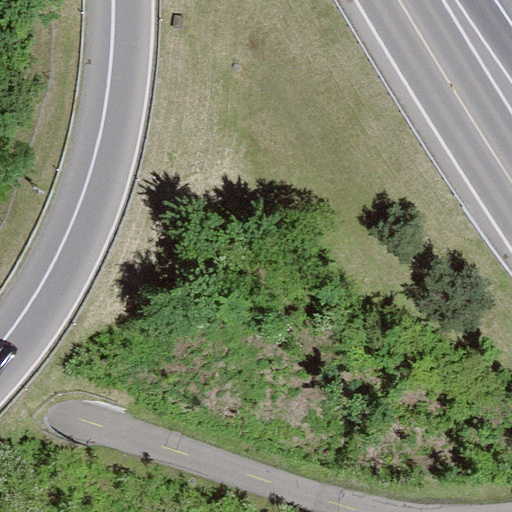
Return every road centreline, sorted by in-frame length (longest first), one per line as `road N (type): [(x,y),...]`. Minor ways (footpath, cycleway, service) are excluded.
road 1 (trunk): [(131,0),(132,98),(106,210),(40,336),(0,381)]
road 2 (trunk): [(511,192),(390,0)]
